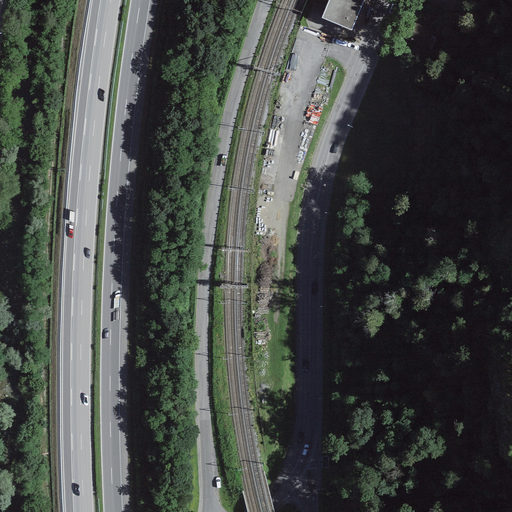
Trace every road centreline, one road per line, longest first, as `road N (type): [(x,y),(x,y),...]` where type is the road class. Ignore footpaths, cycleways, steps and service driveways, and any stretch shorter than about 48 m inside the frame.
road 1 (motorway): [(113,511),(111,280),(141,0)]
road 2 (motorway): [(111,0),(82,265),(82,511)]
road 3 (primary): [(293,470),(307,418),(309,253),(319,185),(389,0)]
